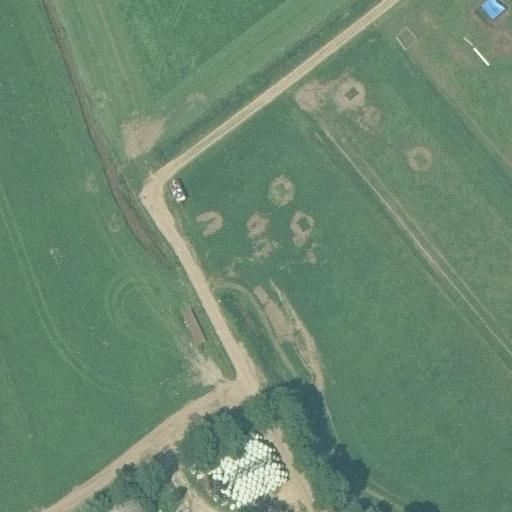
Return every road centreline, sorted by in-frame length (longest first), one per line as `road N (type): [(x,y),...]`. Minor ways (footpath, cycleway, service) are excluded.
road 1 (track): [(395,0),(152,185),(151,201),(315,511)]
road 2 (track): [(255,393),(44,511)]
